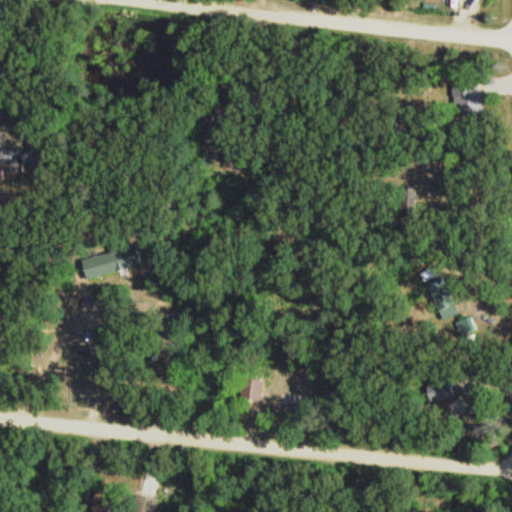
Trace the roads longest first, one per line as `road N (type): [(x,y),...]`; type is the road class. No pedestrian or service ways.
road 1 (residential): [(511,471),(0,415)]
road 2 (residential): [(511,39),(132,0)]
